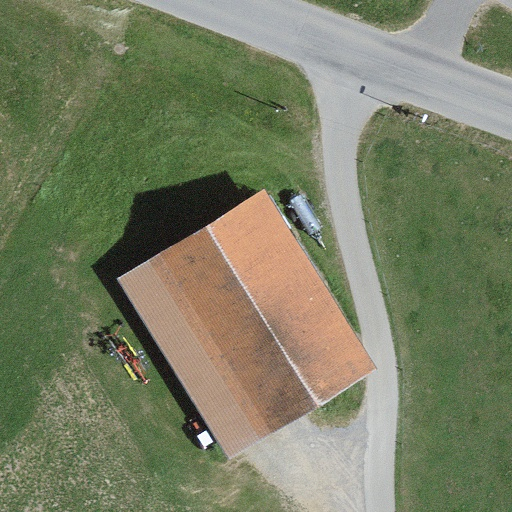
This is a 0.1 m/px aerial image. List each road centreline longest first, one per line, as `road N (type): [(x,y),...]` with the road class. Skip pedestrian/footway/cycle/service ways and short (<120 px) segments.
road 1 (track): [(355,43),(325,163),(379,342),(378,511)]
road 2 (tertiary): [(420,66),(236,0)]
